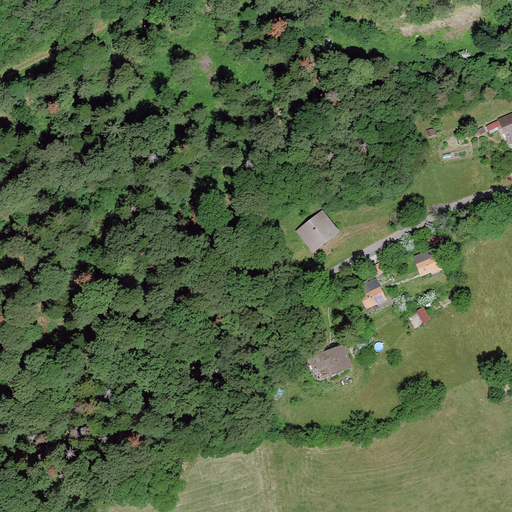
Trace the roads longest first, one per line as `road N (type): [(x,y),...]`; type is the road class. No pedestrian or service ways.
road 1 (track): [(0,415),(96,368),(204,280),(235,274),(300,288)]
road 2 (residential): [(511,188),(436,212),(300,288)]
road 3 (track): [(156,0),(0,78)]
road 4 (track): [(482,0),(424,17),(378,15),(337,0)]
